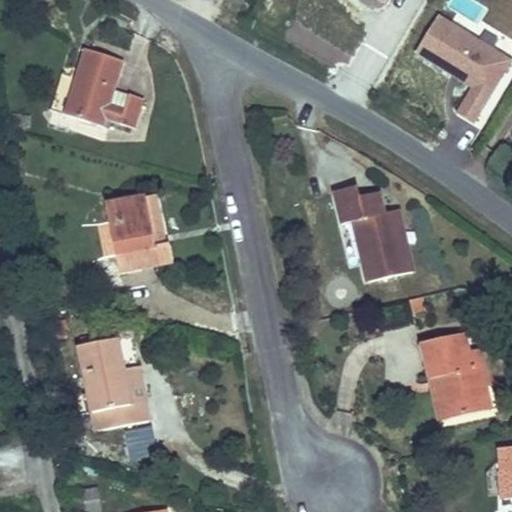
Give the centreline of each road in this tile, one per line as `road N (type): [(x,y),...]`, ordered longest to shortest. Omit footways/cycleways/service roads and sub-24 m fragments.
road 1 (residential): [(199,22),(306,487)]
road 2 (residential): [(199,22),(511,228)]
road 3 (residential): [(0,193),(56,511)]
